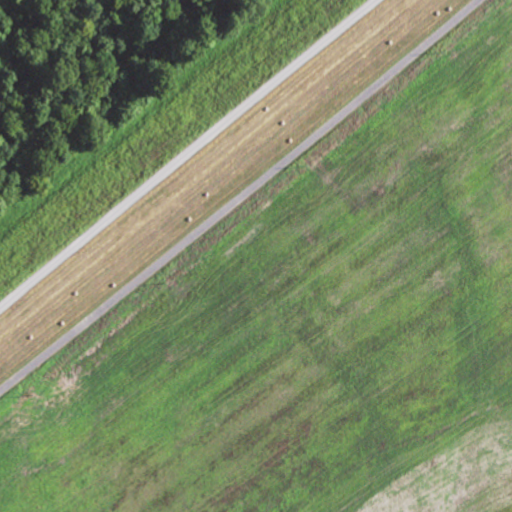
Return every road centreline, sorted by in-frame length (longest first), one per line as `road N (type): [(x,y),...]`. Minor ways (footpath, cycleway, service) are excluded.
road 1 (residential): [(477,0),(0,390)]
road 2 (residential): [(0,311),(377,0)]
